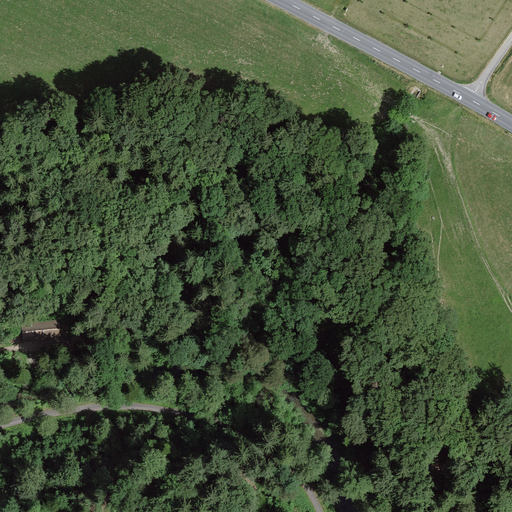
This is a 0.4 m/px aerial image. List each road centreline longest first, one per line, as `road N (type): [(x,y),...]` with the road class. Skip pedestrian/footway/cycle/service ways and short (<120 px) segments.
road 1 (tertiary): [(285,0),(511,123)]
road 2 (unclassified): [(91,408),(165,410),(252,435)]
